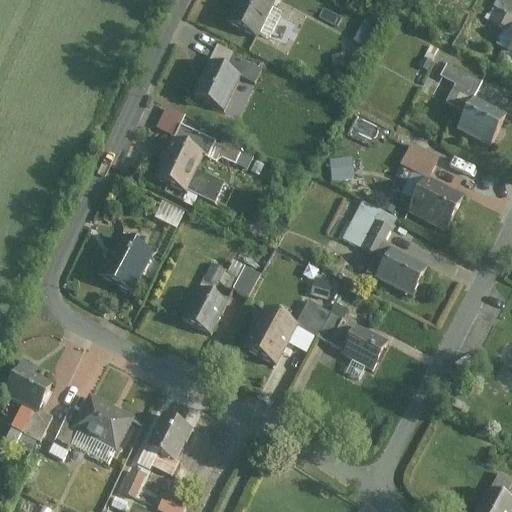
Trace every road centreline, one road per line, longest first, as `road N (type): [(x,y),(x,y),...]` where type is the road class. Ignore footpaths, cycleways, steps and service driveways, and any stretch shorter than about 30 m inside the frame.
road 1 (residential): [(379,499),(224,403),(42,311),(187,0)]
road 2 (residential): [(379,499),(511,230)]
